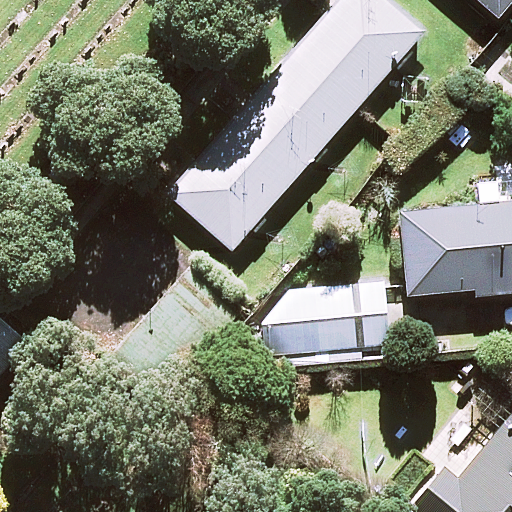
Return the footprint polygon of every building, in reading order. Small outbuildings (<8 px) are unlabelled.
[(425,29),(390,0),(331,0),(166,191),(234,249),(425,29)] [(511,0),(473,0),(495,19),(511,0)] [(511,289),(511,199),(400,212),(409,294),(476,287),(477,294),(511,289)] [(390,355),(383,280),(284,289),(264,316),(269,367),(390,355)] [(0,372),(18,352),(0,336),(0,372)] [(511,511),(511,410),(458,475),(446,465),(411,507),(417,511),(511,511)]
